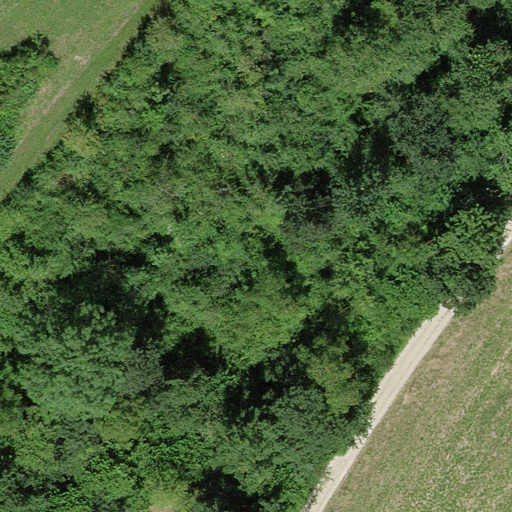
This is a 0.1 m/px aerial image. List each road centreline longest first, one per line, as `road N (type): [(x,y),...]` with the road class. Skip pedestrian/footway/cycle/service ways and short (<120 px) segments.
road 1 (track): [(300,511),(442,304),(511,217)]
road 2 (track): [(143,0),(0,164)]
